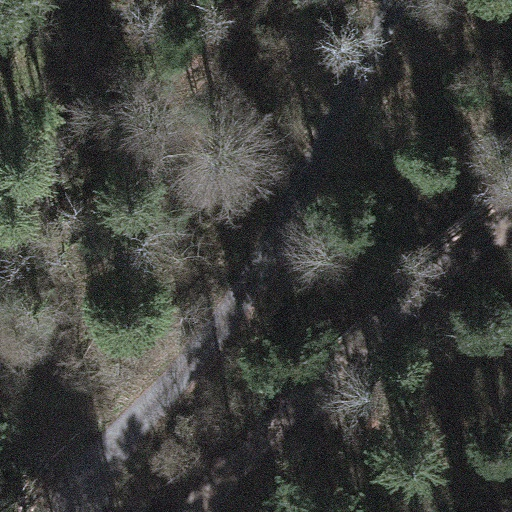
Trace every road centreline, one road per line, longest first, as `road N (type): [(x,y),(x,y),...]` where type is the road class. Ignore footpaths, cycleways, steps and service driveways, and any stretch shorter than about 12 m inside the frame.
road 1 (unclassified): [(70,511),(95,463),(229,312),(389,0)]
road 2 (unclassified): [(511,218),(397,303),(186,511)]
